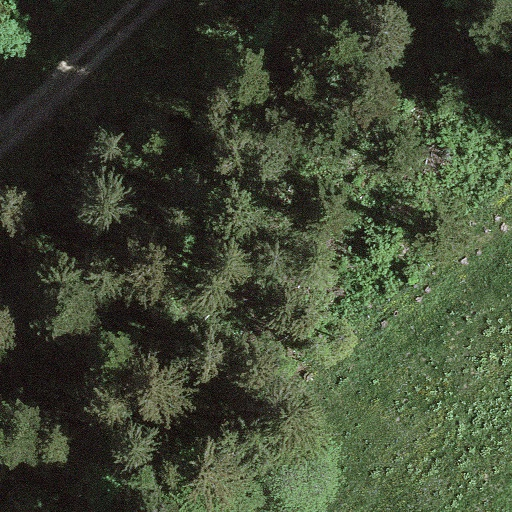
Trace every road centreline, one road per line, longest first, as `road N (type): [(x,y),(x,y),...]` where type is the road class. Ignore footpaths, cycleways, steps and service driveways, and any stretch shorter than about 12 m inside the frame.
road 1 (track): [(104,98),(382,0)]
road 2 (track): [(104,98),(0,207)]
road 3 (track): [(209,0),(104,98)]
